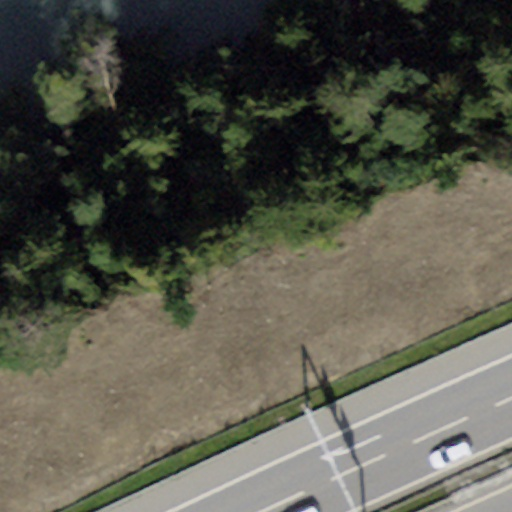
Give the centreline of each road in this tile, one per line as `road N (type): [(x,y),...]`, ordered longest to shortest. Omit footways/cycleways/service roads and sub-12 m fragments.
road 1 (track): [(0,424),(511,212)]
road 2 (motorway): [(511,401),(268,511)]
